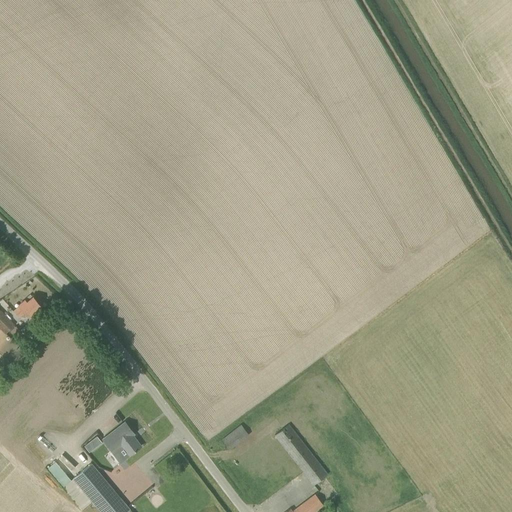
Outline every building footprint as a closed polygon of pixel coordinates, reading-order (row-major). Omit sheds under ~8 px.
[(42,307),(33,297),(27,302),(25,300),(19,305),(19,306),(13,311),(18,317),(19,317),(25,312),(29,318),(42,307)] [(0,327),(6,334),(14,325),(0,310),(0,327)] [(120,462),(129,455),(141,446),(136,439),(134,440),(131,436),(134,434),(125,422),(103,439),(120,462)] [(314,485),(322,479),(328,474),(289,424),(275,435),(314,485)] [(241,425),(222,440),(229,450),(249,435),(241,425)] [(60,482),(67,476),(56,462),(48,468),(60,482)] [(94,503),(101,511),(132,511),(112,488),(91,463),(84,469),(73,478),(94,503)] [(130,467),(137,474),(134,477),(138,482),(145,475),(134,463),(130,467)] [(314,511),(324,505),(315,494),(292,511),(290,509),(285,511),(314,511)]
